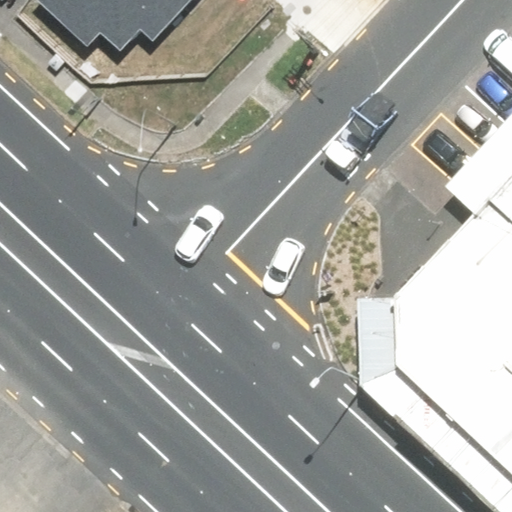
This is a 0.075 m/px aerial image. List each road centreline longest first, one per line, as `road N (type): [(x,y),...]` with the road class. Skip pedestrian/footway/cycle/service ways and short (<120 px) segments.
road 1 (residential): [(453,0),(131,350)]
road 2 (primary): [(131,350),(302,511)]
road 3 (primary): [(0,229),(131,350)]
